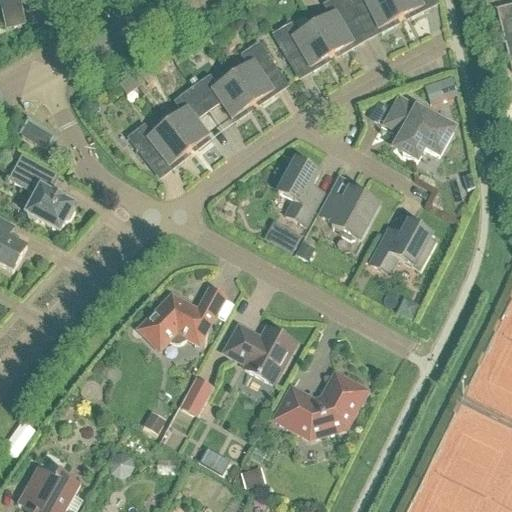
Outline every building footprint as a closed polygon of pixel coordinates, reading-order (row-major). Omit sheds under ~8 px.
[(314,30),(332,61),(339,56),(341,60),(355,52),(343,31),(356,24),(343,0),(339,0),(323,9),(330,21),(314,30)] [(401,23),(389,0),(343,0),(356,24),(370,17),(381,38),(395,31),(393,27),(401,23)] [(389,0),(401,23),(408,19),(411,23),(425,16),(416,0),(389,0)] [(511,8),(496,13),(511,76),(511,8)] [(22,15),(2,19),(4,28),(24,24),(22,15)] [(287,64),(300,56),(313,77),(327,69),(324,65),(332,61),(314,30),(298,39),(291,28),(272,39),(287,64)] [(259,47),(241,60),(248,70),(233,81),(253,110),(260,105),(262,109),(276,100),(262,80),(275,71),(259,47)] [(253,110),(233,81),(218,91),(210,80),(192,93),(209,116),(221,108),(235,128),(248,119),(245,115),(253,110)] [(431,110),(459,101),(453,83),(425,92),(431,110)] [(167,128),(189,156),(196,151),(199,155),(211,145),(196,126),(209,116),(192,93),(174,107),(182,117),(167,128)] [(441,157),(451,138),(450,133),(400,105),(388,126),(402,133),(404,137),(395,153),(399,155),(402,160),(407,163),(413,163),(417,165),(424,152),(435,158),(441,157)] [(100,121),(101,109),(89,108),(88,120),(100,121)] [(334,139),(387,139),(388,114),(334,113),(334,139)] [(59,141),(27,122),(17,138),(49,158),(59,141)] [(153,140),(145,129),(127,143),(145,166),(158,156),(172,175),(185,165),(182,162),(189,156),(167,128),(153,140)] [(0,154),(11,161),(21,145),(0,132),(0,154)] [(51,198),(42,193),(50,177),(22,161),(9,185),(36,200),(26,218),(60,237),(65,227),(70,225),(75,216),(74,211),(74,210),(64,204),(52,197),(51,198)] [(324,199),(312,192),(319,178),(318,177),(317,172),(309,168),(305,170),(296,165),(278,198),(293,206),(285,221),(305,232),(320,205),(324,199)] [(332,199),(320,221),(333,228),(331,231),(340,236),(341,241),(350,246),(355,244),(358,246),(378,210),(362,201),(347,193),(341,204),(332,199)] [(0,270),(13,277),(27,252),(8,241),(14,231),(0,223),(0,270)] [(389,235),(385,241),(370,269),(390,280),(399,264),(419,275),(435,247),(430,244),(432,240),(423,235),(423,230),(415,226),(411,228),(409,227),(401,241),(389,235)] [(289,234),(279,252),(293,260),(303,242),(289,234)] [(309,267),(317,253),(305,247),(297,261),(309,267)] [(199,350),(225,303),(210,294),(198,315),(172,301),(138,335),(160,356),(170,346),(173,348),(177,349),(181,348),(184,346),(186,343),(199,350)] [(404,305),(397,319),(411,326),(418,312),(404,305)] [(261,344),(239,332),(225,358),(247,370),(244,374),(273,390),(296,349),(267,333),(261,344)] [(171,396),(178,377),(167,373),(160,392),(171,396)] [(346,434),(360,408),(356,406),(362,394),(335,379),(324,400),(325,401),(323,405),(313,408),(307,405),(308,403),(291,394),(274,425),(309,444),(346,434)] [(196,384),(180,413),(196,421),(212,392),(196,384)] [(157,441),(166,426),(153,418),(144,433),(157,441)] [(263,468),(267,459),(256,453),(251,462),(263,468)] [(67,511),(80,489),(60,477),(65,466),(48,457),(18,510),(21,511),(67,511)] [(158,479),(180,479),(180,464),(158,464),(158,479)] [(246,495),(266,490),(261,475),(242,480),(246,495)]
